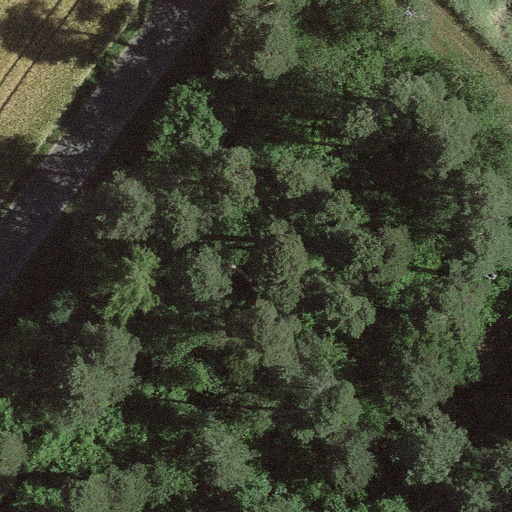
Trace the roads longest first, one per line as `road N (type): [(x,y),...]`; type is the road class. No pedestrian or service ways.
road 1 (unclassified): [(0,266),(195,0)]
road 2 (track): [(511,104),(415,0)]
